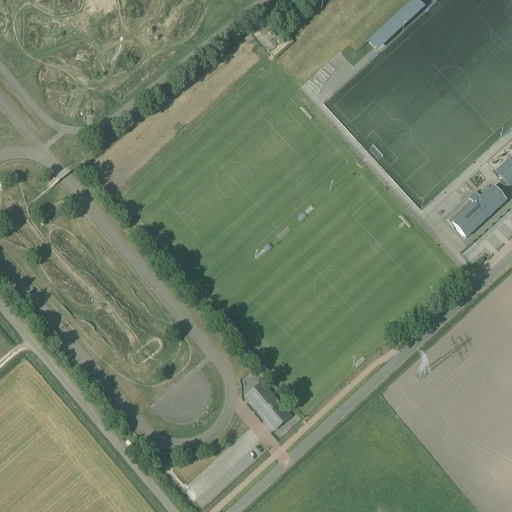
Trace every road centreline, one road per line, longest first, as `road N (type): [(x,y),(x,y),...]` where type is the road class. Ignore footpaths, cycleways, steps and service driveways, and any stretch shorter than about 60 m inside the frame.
road 1 (unclassified): [(232,511),(511,251)]
road 2 (unclassified): [(172,511),(0,306)]
